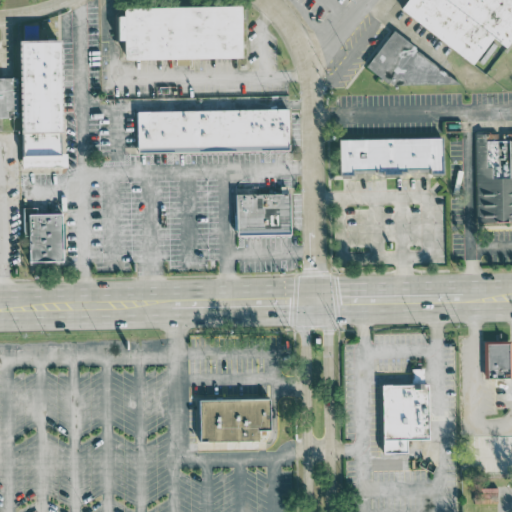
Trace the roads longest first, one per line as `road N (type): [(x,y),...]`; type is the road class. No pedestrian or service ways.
road 1 (residential): [(265,0),(293,33),(310,75),(313,263)]
road 2 (residential): [(330,511),(327,296),(313,263)]
road 3 (residential): [(313,263),(305,296),(308,511)]
road 4 (secondary): [(0,302),(173,298)]
road 5 (secondary): [(173,298),(305,296)]
